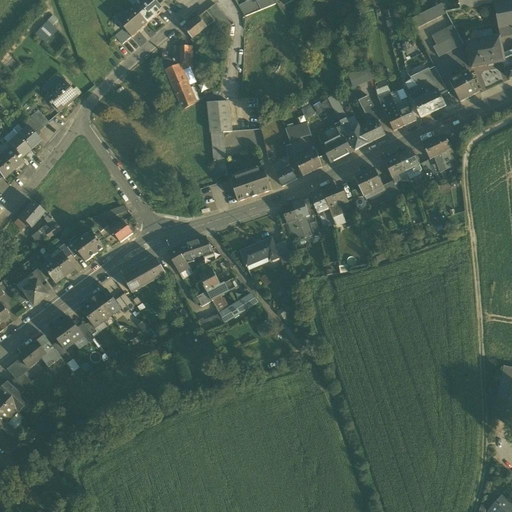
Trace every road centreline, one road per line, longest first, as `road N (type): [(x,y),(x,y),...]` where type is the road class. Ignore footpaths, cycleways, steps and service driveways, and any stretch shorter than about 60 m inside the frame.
road 1 (track): [(472,511),(488,418),(465,154),(511,120)]
road 2 (tertiary): [(163,238),(321,180),(511,92)]
road 3 (tertiary): [(0,352),(163,238)]
road 4 (residential): [(77,118),(203,0)]
road 5 (residential): [(77,118),(163,238)]
road 6 (residential): [(77,118),(0,219)]
